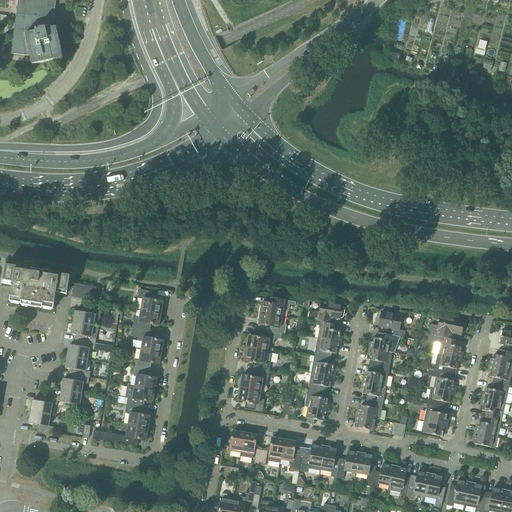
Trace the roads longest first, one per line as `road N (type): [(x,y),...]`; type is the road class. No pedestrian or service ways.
road 1 (residential): [(8,435),(149,458),(177,287)]
road 2 (primary): [(223,137),(263,172),(331,209),(402,230),(511,245)]
road 3 (primary): [(511,221),(364,196),(284,152),(248,116)]
road 4 (primary): [(0,179),(112,182),(223,137)]
road 5 (unclassified): [(98,0),(90,41),(63,89),(43,106),(0,120)]
road 6 (primary): [(152,144),(76,162),(0,156)]
road 7 (primary): [(148,5),(144,23),(173,94),(173,115),(152,144)]
road 8 (residential): [(456,449),(485,317)]
road 9 (unclassified): [(343,26),(230,96)]
road 10 (residential): [(341,434),(364,304)]
road 11 (unclassified): [(248,116),(343,26)]
road 12 (residential): [(223,415),(245,288)]
road 13 (primary): [(148,5),(206,116)]
